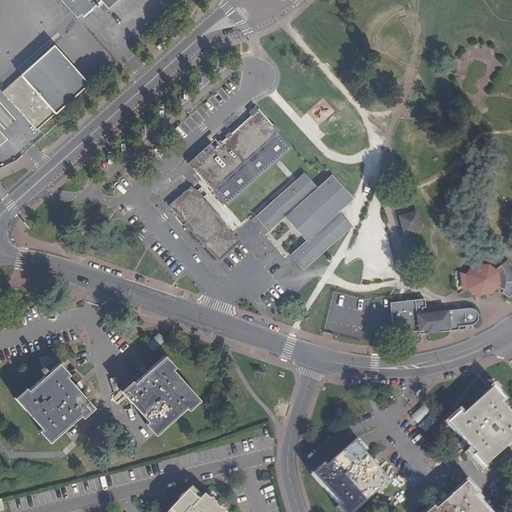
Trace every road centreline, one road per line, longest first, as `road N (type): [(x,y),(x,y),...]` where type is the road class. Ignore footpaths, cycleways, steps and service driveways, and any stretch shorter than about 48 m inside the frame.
road 1 (secondary): [(0,217),(193,43),(262,1)]
road 2 (residential): [(316,357),(0,251)]
road 3 (unclassified): [(44,511),(287,453)]
road 4 (residential): [(499,337),(412,367),(316,357)]
